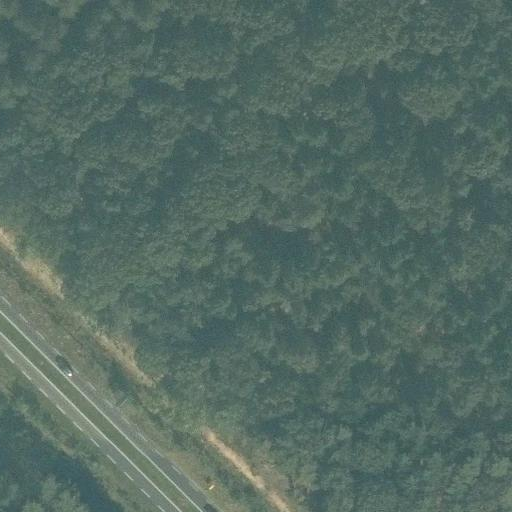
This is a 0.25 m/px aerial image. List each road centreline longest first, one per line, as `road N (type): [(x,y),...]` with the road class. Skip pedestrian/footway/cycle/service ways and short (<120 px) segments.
road 1 (track): [(69,258),(413,0)]
road 2 (primary): [(208,511),(0,303)]
road 3 (primary): [(0,342),(171,511)]
